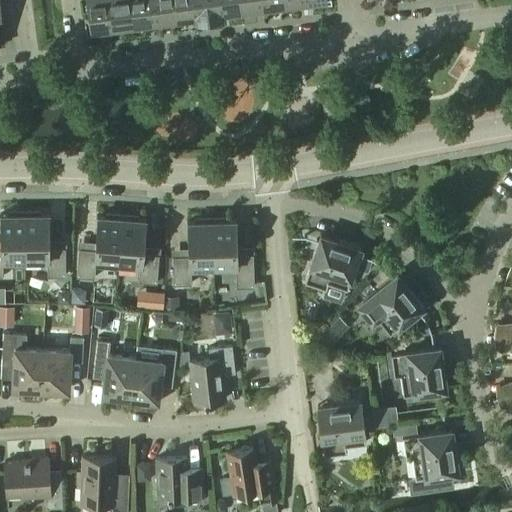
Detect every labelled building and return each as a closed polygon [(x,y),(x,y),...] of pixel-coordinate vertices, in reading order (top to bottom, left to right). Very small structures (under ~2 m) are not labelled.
[(110,27),(112,26),(108,0),(86,0),(88,17),(84,17),(86,34),(105,29),(104,26),(109,24),(110,27)] [(108,0),(112,26),(114,26),(114,24),(131,24),(133,23),(130,0),(108,0)] [(130,0),(133,23),(136,23),(152,19),(152,21),(155,21),(152,0),(130,0)] [(152,0),(155,21),(157,20),(157,18),(174,18),(176,18),(173,0),(152,0)] [(173,0),(176,18),(178,17),(195,13),(195,15),(197,15),(198,15),(195,0),(173,0)] [(220,16),(220,12),(219,12),(217,0),(195,0),(198,15),(197,15),(197,19),(220,16)] [(238,10),(240,9),(239,0),(217,0),(219,12),(220,12),(221,12),(221,9),(238,9),(238,10)] [(239,0),(240,9),(243,9),(259,4),(259,7),(262,6),(260,0),(239,0)] [(335,118),(333,101),(332,94),(321,96),(323,109),(324,114),(324,120),(335,118)] [(370,107),(369,95),(356,96),(358,109),(370,107)] [(1,214),(1,240),(1,248),(0,247),(0,275),(3,276),(3,259),(25,259),(24,211),(9,211),(9,214),(1,214)] [(48,247),(48,240),(48,213),(40,213),(40,211),(24,211),(25,259),(47,258),(47,275),(65,275),(65,247),(48,247)] [(78,248),(76,276),(94,277),(96,260),(118,262),(121,214),(106,213),(106,216),(98,215),(96,241),(95,249),(78,248)] [(121,214),(118,262),(140,264),(139,281),(157,282),(159,254),(142,253),(143,244),(145,219),(137,218),(137,215),(121,214)] [(189,255),(172,256),(173,284),(191,283),(191,266),(213,265),(211,217),(196,218),(196,221),(188,221),(189,247),(189,255)] [(227,217),(211,217),(213,265),(235,264),(236,286),(254,285),(253,253),(236,253),(236,246),(235,219),(227,220),(227,217)] [(361,247),(320,233),(304,280),(326,288),(328,282),(347,288),(361,247)] [(423,305),(397,272),(358,303),(372,321),(377,317),(389,332),(423,305)] [(85,290),(71,290),(71,301),(84,301),(85,290)] [(60,295),(60,302),(70,302),(70,292),(64,291),(60,295)] [(165,295),(154,294),(154,306),(164,306),(165,295)] [(179,296),(166,296),(166,308),(178,308),(179,296)] [(89,304),(76,304),(75,331),(88,332),(89,304)] [(11,306),(0,305),(0,307),(0,324),(11,325),(11,306)] [(95,306),(93,324),(106,326),(109,308),(95,306)] [(186,310),(173,308),(172,320),(185,321),(186,310)] [(232,310),(216,312),(218,333),(234,331),(232,310)] [(328,326),(314,343),(328,346),(338,335),(328,326)] [(25,347),(26,333),(3,332),(2,357),(14,357),(13,377),(13,386),(20,387),(23,390),(27,391),(31,390),(34,387),(40,388),(42,347),(25,347)] [(42,347),(40,388),(47,388),(50,391),(54,392),(58,391),(62,389),(68,389),(70,360),(82,361),(83,336),(70,335),(69,349),(42,347)] [(97,339),(94,364),(106,365),(104,377),(102,393),(108,393),(111,397),(116,399),(121,398),(124,395),(130,396),(135,356),(108,353),(110,341),(97,339)] [(235,372),(232,344),(208,347),(209,357),(189,360),(194,402),(226,398),(223,373),(235,372)] [(446,388),(440,345),(391,352),(394,375),(400,374),(403,394),(446,388)] [(135,356),(130,396),(136,397),(138,401),(143,403),(148,403),(152,399),(158,399),(160,384),(161,372),(173,374),(176,349),(163,347),(162,360),(135,356)] [(365,442),(360,399),(317,405),(324,454),(346,451),(345,445),(365,442)] [(394,405),(371,408),(373,425),(397,422),(394,405)] [(415,420),(392,423),(393,434),(417,431),(415,420)] [(452,428),(402,435),(406,458),(412,457),(415,475),(415,477),(425,475),(426,489),(453,485),(451,472),(458,471),(452,428)] [(231,472),(222,474),(225,491),(233,490),(234,492),(258,488),(260,500),(276,497),(271,468),(256,470),(253,446),(227,450),(231,472)] [(82,455),(80,502),(112,504),(111,511),(127,511),(128,482),(114,481),(114,472),(115,457),(82,455)] [(49,469),(48,456),(31,457),(31,459),(5,461),(7,495),(22,494),(22,497),(45,495),(46,507),(62,507),(61,469),(49,469)] [(187,456),(156,457),(158,497),(170,496),(170,504),(188,503),(188,501),(203,501),(202,473),(188,473),(187,456)] [(151,462),(138,463),(139,478),(152,478),(151,462)] [(217,500),(214,504),(216,509),(219,511),(223,511),(225,508),(224,502),(221,500),(217,500)]
